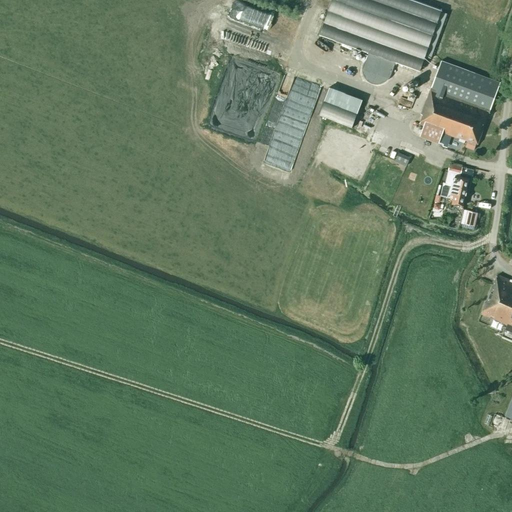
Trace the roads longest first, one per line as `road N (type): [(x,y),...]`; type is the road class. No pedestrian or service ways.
road 1 (track): [(492,240),(422,242),(405,251),(361,372)]
road 2 (unclassified): [(492,240),(511,70)]
